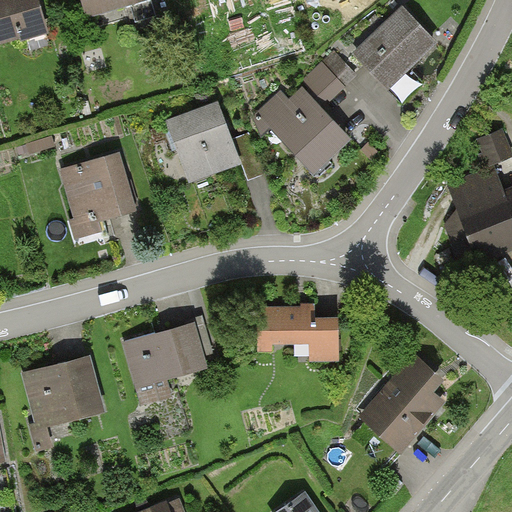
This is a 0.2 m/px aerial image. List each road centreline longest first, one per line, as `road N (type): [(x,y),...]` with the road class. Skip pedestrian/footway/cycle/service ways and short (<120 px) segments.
road 1 (residential): [(351,269),(278,260),(226,265),(0,327)]
road 2 (residential): [(510,0),(435,140),(351,269)]
road 3 (residential): [(511,382),(419,307),(351,269)]
